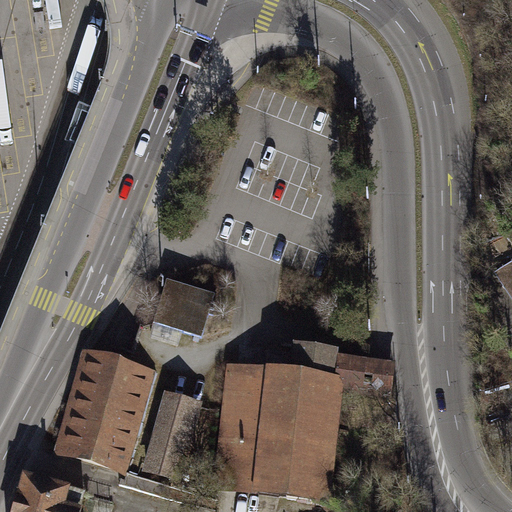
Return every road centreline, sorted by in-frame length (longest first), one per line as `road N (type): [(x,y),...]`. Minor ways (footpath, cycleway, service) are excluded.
road 1 (primary): [(0,442),(195,0)]
road 2 (tertiary): [(268,0),(327,23),(365,55),(394,113),(408,310),(428,357)]
road 3 (tertiary): [(428,357),(439,310),(449,136),(436,61),(402,8),(388,0)]
road 4 (tertiary): [(428,357),(434,437),(466,511)]
